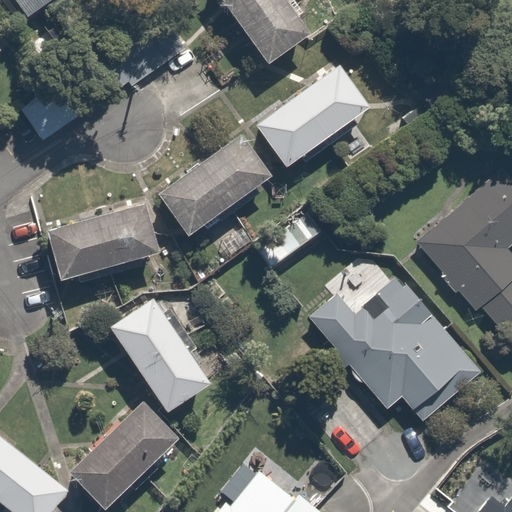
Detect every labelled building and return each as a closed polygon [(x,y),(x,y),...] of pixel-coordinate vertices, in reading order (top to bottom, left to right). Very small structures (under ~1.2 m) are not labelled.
[(13,0),(24,13),(41,0),(13,0)] [(298,32),(277,0),(213,0),(254,61),(298,32)] [(182,48),(162,17),(19,110),(39,141),(182,48)] [(360,103),(332,63),(247,124),(275,164),(360,103)] [(369,142),(353,123),(328,143),(344,163),(369,142)] [(262,170),(234,131),(148,192),(176,231),(262,170)] [(474,307),(496,334),(511,320),(511,254),(503,244),(511,236),(511,186),(499,170),(411,241),(468,311),(474,307)] [(153,251),(139,203),(38,232),(52,280),(153,251)] [(309,239),(290,217),(251,249),(269,271),(309,239)] [(249,234),(237,219),(213,237),(225,253),(249,234)] [(477,372),(391,275),(349,313),(333,295),(304,321),(381,409),(398,394),(421,421),(477,372)] [(99,326),(159,417),(186,399),(179,389),(197,377),(144,297),(99,326)] [(170,436),(131,396),(58,467),(97,507),(170,436)] [(39,511),(59,487),(0,439),(0,504),(9,511),(39,511)] [(324,511),(294,486),(287,494),(254,467),(223,504),(217,498),(205,511),(324,511)] [(511,511),(511,497),(503,509),(488,498),(477,511),(511,511)]
